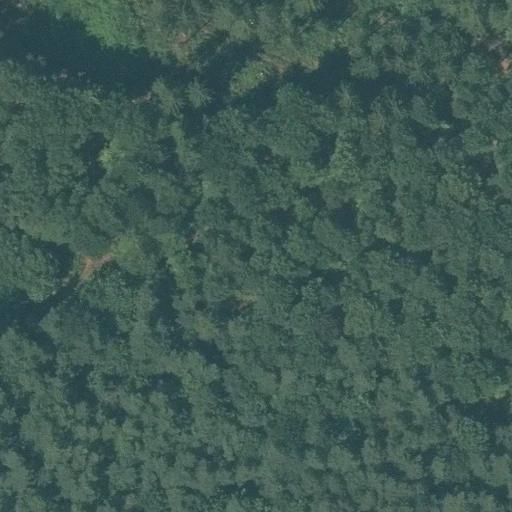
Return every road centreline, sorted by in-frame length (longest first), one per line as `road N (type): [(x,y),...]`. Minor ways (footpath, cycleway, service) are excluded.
road 1 (track): [(509,53),(432,203)]
road 2 (track): [(511,53),(372,0)]
